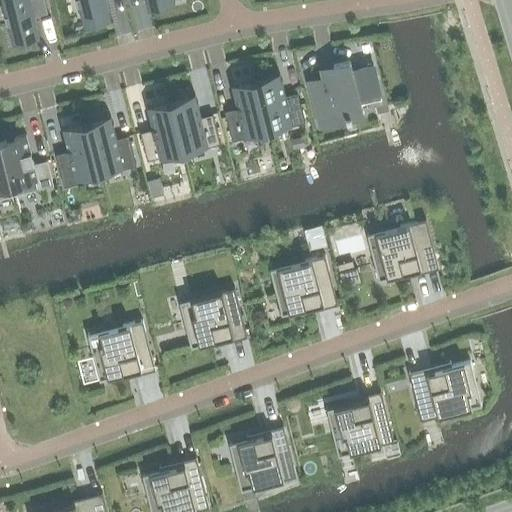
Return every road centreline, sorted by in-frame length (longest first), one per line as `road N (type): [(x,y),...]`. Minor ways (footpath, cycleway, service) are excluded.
road 1 (residential): [(5,464),(511,287)]
road 2 (residential): [(0,88),(238,27)]
road 3 (residential): [(238,27),(409,0)]
